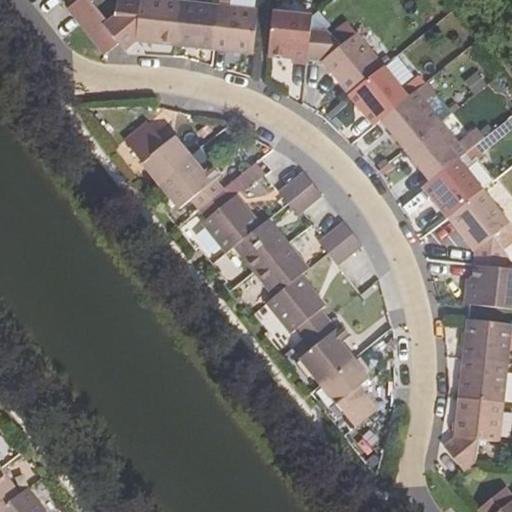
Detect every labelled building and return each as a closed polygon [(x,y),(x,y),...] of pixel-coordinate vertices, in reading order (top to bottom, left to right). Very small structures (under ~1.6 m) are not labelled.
[(150,0),(139,0),(138,20),(115,17),(104,26),(124,53),(136,43),(175,47),(179,3),(150,0)] [(179,3),(175,47),(213,51),(218,8),(179,3)] [(218,8),(213,51),(253,56),(258,12),(218,8)] [(273,14),(268,57),(307,61),(310,26),(312,17),(273,14)] [(310,30),(307,61),(322,63),(349,97),(383,68),(356,34),(338,47),(326,30),(310,30)] [(349,97),(373,126),(380,121),(407,100),(383,68),(349,97)] [(470,95),(484,88),(477,73),(463,80),(470,95)] [(380,121),(405,152),(438,125),(414,94),(407,100),(380,121)] [(125,141),(159,183),(190,157),(174,138),(165,145),(148,122),(125,141)] [(405,152),(430,184),(456,162),(462,157),(464,156),(438,125),(405,152)] [(457,147),(464,156),(476,146),(483,140),(476,131),(457,147)] [(476,146),(481,152),(490,144),(486,138),(483,140),(476,146)] [(476,146),(464,156),(462,157),(470,165),(471,164),(483,154),(481,152),(476,146)] [(159,183),(179,210),(192,200),(215,182),(219,178),(211,166),(202,173),(190,157),(159,183)] [(260,157),(225,184),(234,196),(269,169),(260,157)] [(423,189),(447,219),(481,191),(456,162),(430,184),(423,189)] [(277,194),(287,205),(312,185),(303,173),(277,194)] [(192,200),(199,209),(222,190),(215,182),(192,200)] [(287,205),(297,218),(302,213),(322,198),(312,185),(287,205)] [(199,209),(208,220),(231,202),(222,190),(199,209)] [(475,254),(473,267),(505,270),(507,255),(493,239),(508,226),(481,191),(447,219),(475,254)] [(203,225),(227,254),(236,247),(260,227),(237,198),(231,202),(208,220),(203,225)] [(236,247),(256,272),(288,245),(268,220),(260,227),(236,247)] [(318,243),(328,255),(352,235),(342,223),(323,238),(318,243)] [(328,255),(337,266),(362,246),(352,235),(328,255)] [(256,272),(275,297),(300,277),(308,270),(288,245),(256,272)] [(473,267),(469,306),(511,310),(511,271),(505,270),(473,267)] [(241,305),(257,298),(247,277),(231,285),(241,305)] [(267,304),(290,333),(295,328),(318,309),(323,305),(300,277),(275,297),(267,304)] [(295,328),(304,340),(328,322),(318,309),(295,328)] [(304,340),(312,349),(335,330),(328,322),(304,340)] [(467,322),(463,361),(507,365),(511,327),(467,322)] [(300,359),(321,386),(354,360),(341,344),(349,337),(339,326),(335,330),(312,349),(300,359)] [(321,386),(356,429),(379,409),(360,387),(368,379),(354,360),(321,386)] [(463,361),(459,400),(503,405),(507,365),(463,361)] [(459,400),(454,439),(443,449),(463,473),(477,464),(479,441),(499,444),(503,405),(459,400)] [(0,507),(18,494),(0,470),(0,507)] [(499,511),(511,502),(511,491),(509,487),(482,508),(484,511),(499,511)] [(0,507),(0,511),(44,511),(27,488),(18,494),(0,507)] [(511,511),(511,502),(499,511),(511,511)]
